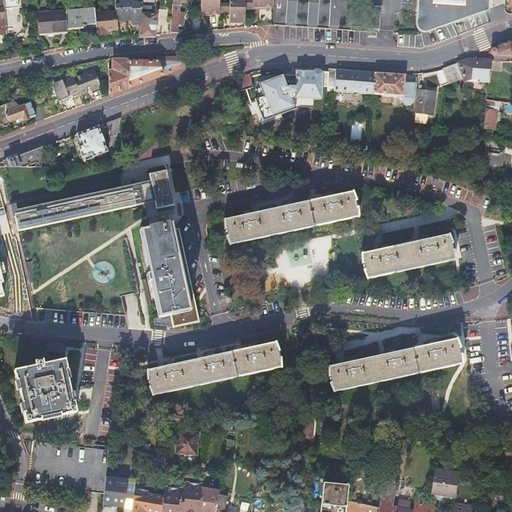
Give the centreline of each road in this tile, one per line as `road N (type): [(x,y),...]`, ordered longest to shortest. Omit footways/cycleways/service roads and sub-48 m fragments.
road 1 (residential): [(219,334),(188,209),(326,177),(466,211),(490,302)]
road 2 (tertiary): [(0,149),(260,54)]
road 3 (residential): [(490,302),(417,318),(341,311),(219,334)]
road 4 (residential): [(260,54),(244,36),(0,71)]
road 5 (tertiary): [(260,54),(421,60),(511,27)]
road 6 (residential): [(219,334),(135,336),(0,323)]
road 7 (unknown): [(326,177),(238,159),(166,160)]
